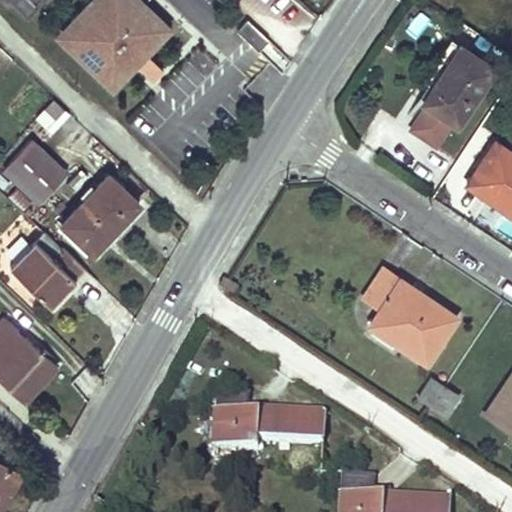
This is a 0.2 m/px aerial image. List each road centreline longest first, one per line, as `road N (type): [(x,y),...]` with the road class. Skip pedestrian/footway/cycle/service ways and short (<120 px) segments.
road 1 (residential): [(181,286),(511,503)]
road 2 (unknown): [(0,2),(214,230)]
road 3 (residential): [(281,115),(511,276)]
road 4 (secondary): [(79,463),(181,286)]
road 5 (secondary): [(181,286),(281,115)]
road 6 (secondary): [(281,115),(360,0)]
